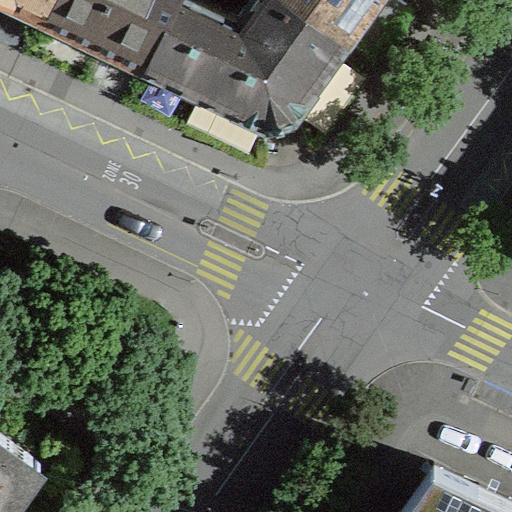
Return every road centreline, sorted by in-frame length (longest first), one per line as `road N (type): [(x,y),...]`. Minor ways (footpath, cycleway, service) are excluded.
road 1 (tertiary): [(0,138),(352,294)]
road 2 (tertiary): [(511,73),(352,294)]
road 3 (tertiary): [(352,294),(203,511)]
road 4 (tertiary): [(352,294),(511,370)]
